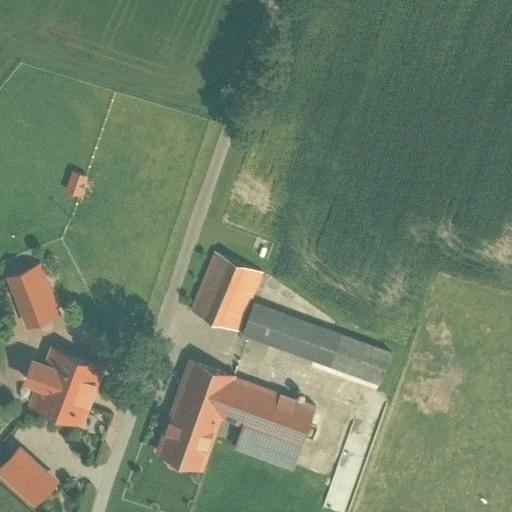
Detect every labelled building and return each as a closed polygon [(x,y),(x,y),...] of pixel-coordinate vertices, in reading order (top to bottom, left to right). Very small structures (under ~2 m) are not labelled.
[(217,251),(192,310),(223,323),(248,264),(217,251)] [(40,264),(9,276),(28,323),(58,310),(40,264)] [(263,271),(248,264),(223,323),(238,329),(263,271)] [(343,333),(255,301),(244,331),(332,363),(343,333)] [(134,331),(122,326),(119,334),(131,339),(134,331)] [(393,351),(343,333),(332,363),(382,381),(393,351)] [(103,367),(54,348),(48,364),(40,384),(34,401),(82,420),(103,367)] [(25,378),(40,384),(48,364),(33,358),(25,378)] [(317,404),(193,360),(178,400),(219,415),(244,424),(302,445),(317,404)] [(219,415),(178,400),(168,428),(167,427),(159,451),(203,467),(215,433),(213,433),(219,415)] [(302,445),(244,424),(236,445),(295,466),(302,445)] [(21,445),(0,468),(0,470),(35,502),(58,477),(21,445)]
